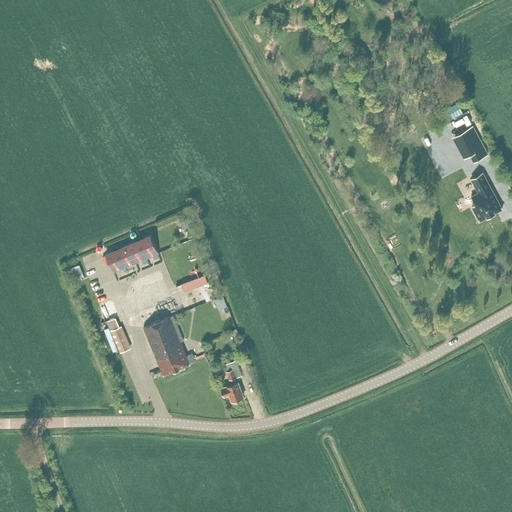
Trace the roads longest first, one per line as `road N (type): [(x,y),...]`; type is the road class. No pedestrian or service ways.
road 1 (tertiary): [(31,423),(268,424),(416,364),(511,311)]
road 2 (unknown): [(154,422),(124,312),(159,295)]
